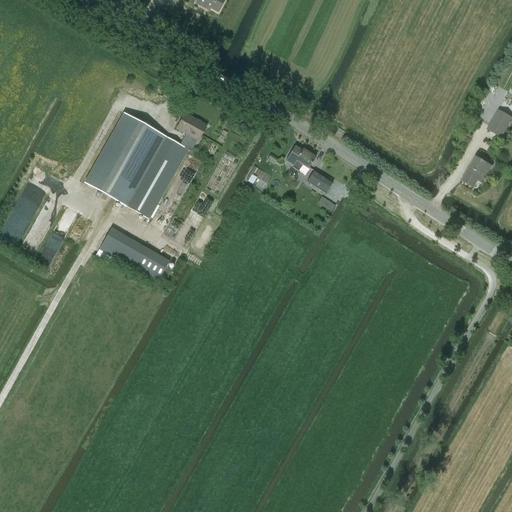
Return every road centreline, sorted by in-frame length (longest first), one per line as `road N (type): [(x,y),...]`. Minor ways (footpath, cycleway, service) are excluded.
road 1 (track): [(0,401),(106,218),(73,188),(123,93),(170,109),(194,64)]
road 2 (tertiary): [(92,0),(479,242)]
